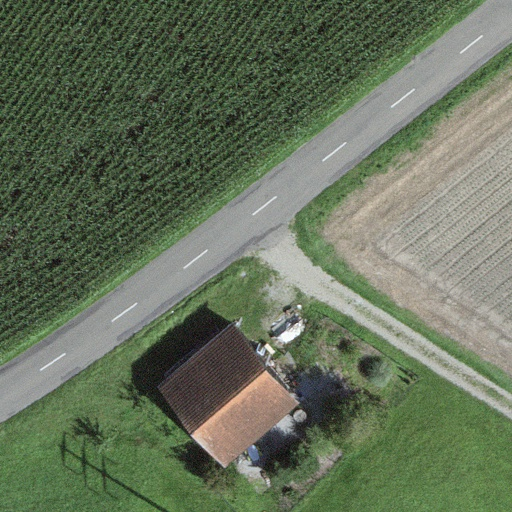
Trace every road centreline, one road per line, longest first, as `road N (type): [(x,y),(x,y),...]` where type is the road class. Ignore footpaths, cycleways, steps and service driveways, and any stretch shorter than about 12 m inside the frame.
road 1 (tertiary): [(0,395),(229,236),(511,12)]
road 2 (track): [(229,236),(511,394)]
